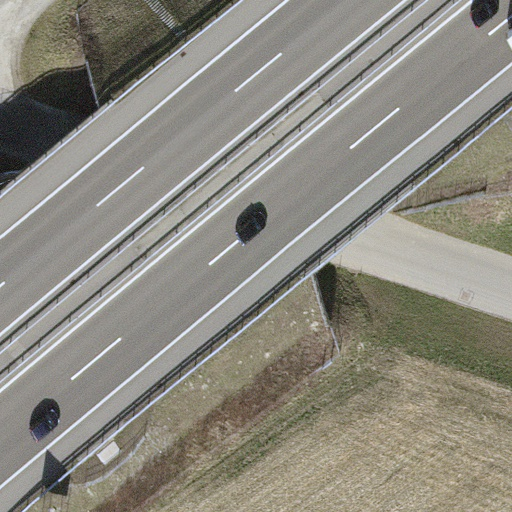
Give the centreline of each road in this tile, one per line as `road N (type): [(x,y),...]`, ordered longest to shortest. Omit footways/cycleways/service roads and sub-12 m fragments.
road 1 (motorway): [(0,442),(511,20)]
road 2 (unclassified): [(511,291),(0,121)]
road 3 (motorway): [(352,0),(0,289)]
